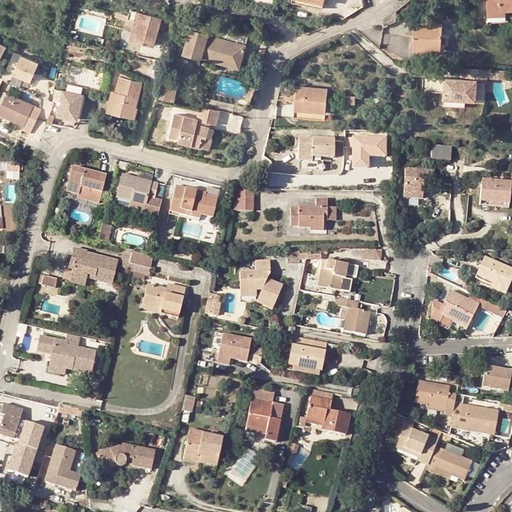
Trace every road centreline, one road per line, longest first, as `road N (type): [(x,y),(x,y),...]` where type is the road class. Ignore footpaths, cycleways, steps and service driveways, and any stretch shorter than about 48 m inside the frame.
road 1 (residential): [(384,7),(280,57),(244,172),(228,176),(87,141),(60,148),(0,364)]
road 2 (residential): [(407,348),(420,271),(411,260),(403,266),(387,347)]
